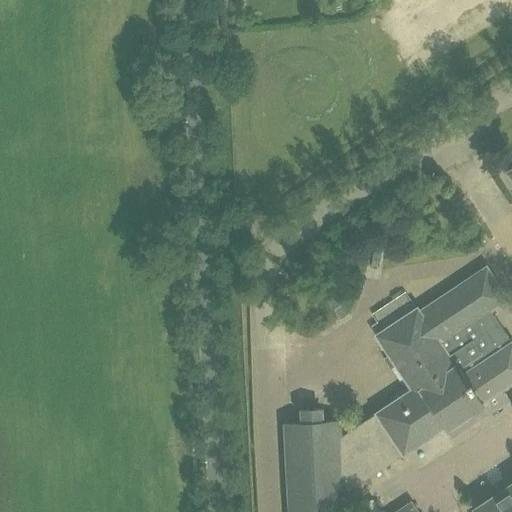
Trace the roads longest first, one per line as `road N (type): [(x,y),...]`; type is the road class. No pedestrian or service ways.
road 1 (unknown): [(511,81),(295,234),(269,281),(255,339),(267,511)]
road 2 (unclassified): [(218,511),(188,0)]
